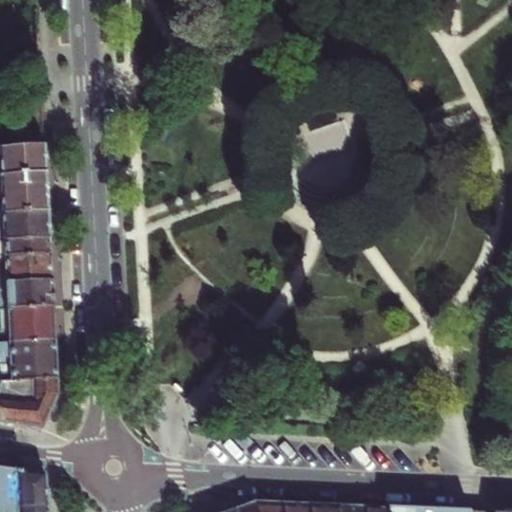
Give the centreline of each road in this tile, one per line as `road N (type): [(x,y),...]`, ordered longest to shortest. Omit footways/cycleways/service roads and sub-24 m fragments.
road 1 (tertiary): [(108,449),(82,0)]
road 2 (residential): [(136,482),(282,476),(511,487)]
